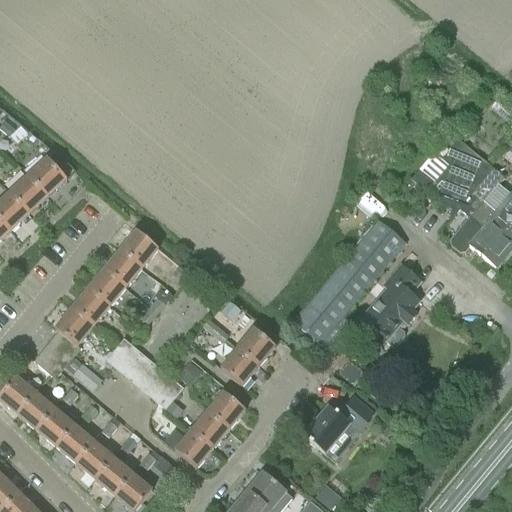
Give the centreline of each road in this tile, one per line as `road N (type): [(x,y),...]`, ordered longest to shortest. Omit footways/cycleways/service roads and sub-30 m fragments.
road 1 (residential): [(0,363),(121,215)]
road 2 (residential): [(194,511),(297,380)]
